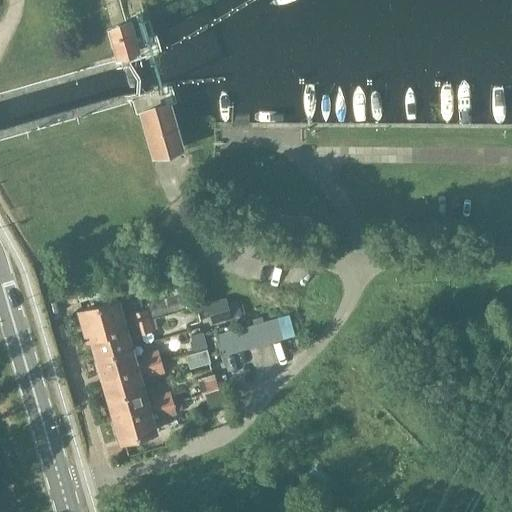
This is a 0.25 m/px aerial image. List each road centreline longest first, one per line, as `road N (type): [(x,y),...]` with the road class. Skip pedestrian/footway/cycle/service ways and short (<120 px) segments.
road 1 (residential): [(60,489),(103,477),(53,298)]
road 2 (secondary): [(60,489),(0,279)]
